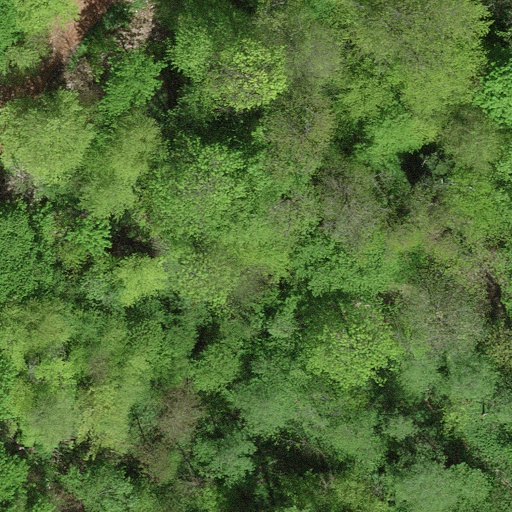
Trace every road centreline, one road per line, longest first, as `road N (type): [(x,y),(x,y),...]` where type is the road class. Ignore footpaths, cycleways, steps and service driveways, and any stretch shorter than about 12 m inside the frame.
road 1 (track): [(511,207),(497,170),(463,0)]
road 2 (track): [(81,0),(0,123)]
